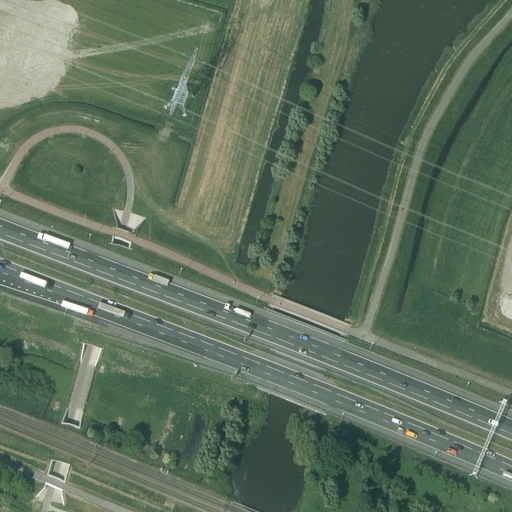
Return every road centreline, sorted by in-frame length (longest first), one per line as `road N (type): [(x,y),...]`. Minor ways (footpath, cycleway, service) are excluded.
road 1 (motorway): [(0,272),(511,474)]
road 2 (motorway): [(511,427),(0,226)]
